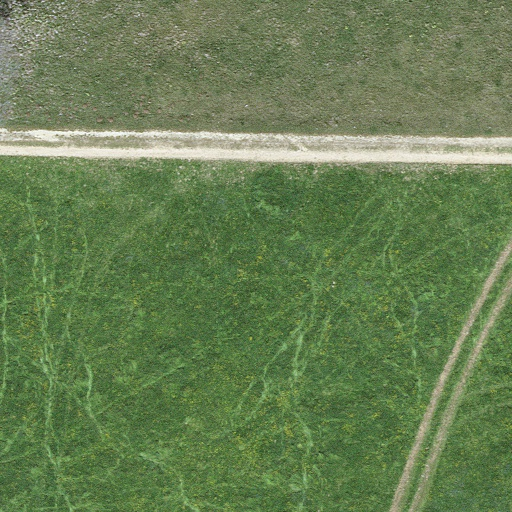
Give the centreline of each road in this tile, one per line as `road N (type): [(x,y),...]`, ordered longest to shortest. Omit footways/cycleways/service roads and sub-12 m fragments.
road 1 (track): [(0,134),(511,146)]
road 2 (track): [(399,511),(511,260)]
